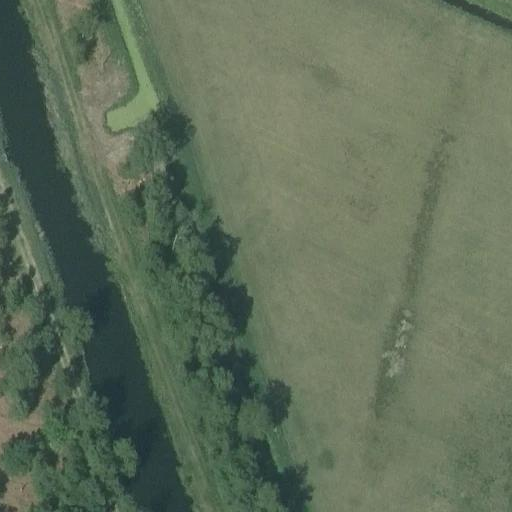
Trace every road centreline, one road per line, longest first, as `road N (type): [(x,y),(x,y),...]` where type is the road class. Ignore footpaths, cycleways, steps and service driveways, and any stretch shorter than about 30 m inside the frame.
road 1 (track): [(34,0),(217,511)]
road 2 (track): [(114,511),(0,193)]
